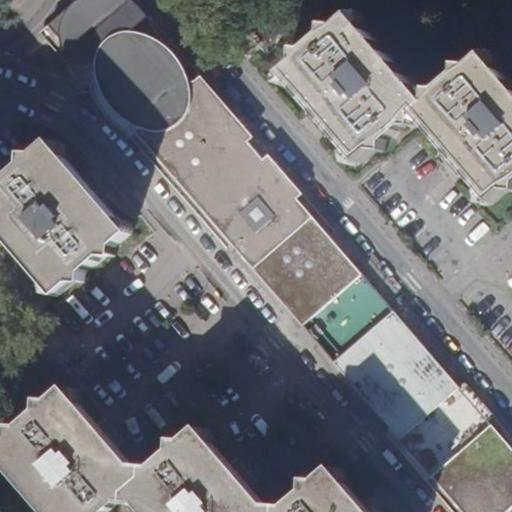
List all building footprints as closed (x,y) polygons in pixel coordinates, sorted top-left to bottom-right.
[(509,511),(511,510),(511,443),(496,426),(501,422),(467,383),(463,387),(448,370),(397,311),(365,274),(316,217),(145,20),(148,18),(148,16),(148,13),(136,0),(79,0),(51,25),(62,39),(62,40),(66,56),(68,61),(84,78),(89,74),(256,268),(305,324),(338,362),(404,438),(437,477),(431,482),(456,511),(509,511)] [(433,103),(356,17),(341,30),(331,28),(331,38),(312,55),(302,53),(302,63),(287,75),(315,107),(325,119),(335,131),(364,164),(379,151),(388,152),(388,142),(409,125),(417,126),(419,116),(447,148),(457,159),(470,174),(496,203),(511,190),(511,82),(490,57),(474,69),(465,67),(463,77),(444,93),(434,93),(433,103)] [(283,18),(256,41),(258,44),(264,50),(269,56),(295,32),(283,18)] [(0,220),(63,293),(76,282),(87,283),(88,272),(108,255),(118,256),(118,245),(132,234),(94,190),(89,184),(56,145),(41,157),(32,157),(31,166),(9,184),(0,183),(0,220)] [(17,440),(1,452),(54,511),(112,511),(124,502),(134,504),(135,492),(152,511),(370,511),(336,473),(323,485),(313,484),(313,494),(292,511),(280,509),(279,511),(273,511),(251,487),(243,477),(232,465),(204,433),(191,444),(181,443),(179,453),(159,471),(149,470),(148,481),(119,448),(110,437),(100,426),(71,392),(58,404),(47,404),(47,414),(27,431),(17,430),(17,440)]
